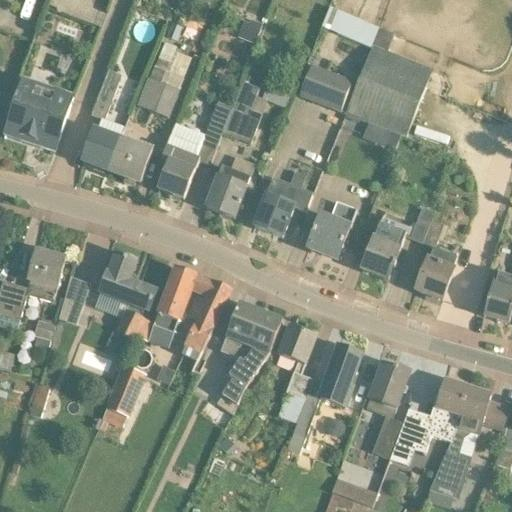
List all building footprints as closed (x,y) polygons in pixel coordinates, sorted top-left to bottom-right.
[(250,22),(249,25),(243,41),(254,46),(262,26),(250,22)] [(372,48),(388,54),(394,37),(379,31),(372,48)] [(156,70),(183,80),(184,80),(191,61),(175,55),(176,50),(165,46),(156,70)] [(407,140),(434,72),(388,54),(372,48),(346,116),(407,140)] [(168,120),(183,80),(156,70),(153,69),(138,109),(168,120)] [(341,115),(353,85),(311,69),(300,99),(341,115)] [(104,124),(122,79),(109,74),(91,119),(104,124)] [(262,118),(251,114),(260,91),(243,85),(233,112),(232,112),(222,137),(250,148),(262,118)] [(288,112),(294,99),(268,88),(264,98),(267,100),(266,103),(288,112)] [(55,155),(74,101),(46,92),(42,104),(20,97),(6,139),(55,155)] [(176,127),(166,152),(162,163),(168,166),(158,193),(184,203),(196,173),(199,165),(210,169),(222,137),(232,112),(217,107),(205,138),(176,127)] [(109,175),(120,144),(94,134),(83,165),(109,175)] [(120,144),(109,175),(141,187),(152,156),(120,144)] [(218,184),(207,212),(235,223),(246,195),(251,181),(223,170),(218,184)] [(270,189),(266,200),(254,231),(283,242),(294,212),(306,217),(311,205),(313,200),(272,184),(270,189)] [(350,231),(349,231),(356,213),(337,206),(330,223),(321,220),(308,252),(338,263),(350,231)] [(431,223),(434,215),(422,210),(410,242),(422,247),(431,223)] [(435,252),(436,252),(444,229),(431,223),(422,247),(434,252),(435,252)] [(388,283),(400,253),(406,239),(380,228),(374,243),(362,273),(388,283)] [(458,260),(436,252),(435,252),(434,252),(430,263),(428,263),(416,294),(442,304),(454,273),(453,273),(458,260)] [(53,307),(65,263),(36,255),(29,284),(30,284),(28,292),(2,285),(0,293),(0,315),(21,321),(27,299),(53,307)] [(110,278),(108,277),(101,295),(149,314),(156,295),(128,285),(136,265),(117,258),(110,278)] [(191,293),(197,279),(176,271),(158,318),(155,327),(154,329),(165,334),(163,339),(172,344),(191,293)] [(511,281),(496,277),(493,289),(492,289),(484,319),(497,323),(496,325),(505,327),(506,326),(509,327),(511,316),(511,281)] [(92,290),(72,283),(60,325),(77,331),(92,290)] [(201,357),(203,355),(232,292),(215,286),(208,300),(185,350),(186,350),(182,359),(196,365),(197,366),(201,357)] [(229,379),(234,382),(223,398),(217,407),(233,418),(247,391),(270,358),(283,325),(261,317),(240,308),(226,340),(249,349),(253,351),(244,363),(241,362),(229,379)] [(127,315),(116,337),(134,346),(137,340),(147,344),(153,327),(127,315)] [(52,344),(56,329),(38,325),(34,339),(52,344)] [(306,404),(313,383),(301,379),(305,369),(316,341),(290,331),(280,359),(298,366),(287,397),(306,404)] [(306,404),(287,453),(299,457),(320,402),(345,411),(358,377),(356,376),(362,359),(352,355),(353,352),(341,348),(340,351),(338,350),(326,383),(327,383),(325,387),(313,383),(306,404)] [(0,352),(0,371),(10,372),(12,353),(0,352)] [(394,372),(384,369),(385,368),(383,367),(370,403),(396,413),(410,376),(394,370),(394,372)] [(139,377),(124,370),(103,421),(123,430),(127,421),(128,421),(145,378),(140,376),(139,377)] [(460,419),(468,391),(445,384),(432,428),(406,420),(404,426),(397,448),(391,463),(409,470),(414,454),(426,458),(432,437),(452,444),(455,435),(460,419)] [(51,394),(38,390),(28,418),(41,423),(51,394)] [(455,435),(452,444),(447,457),(432,493),(459,501),(470,464),(459,461),(466,444),(472,437),(479,439),(491,398),(468,391),(460,419),(455,435)] [(397,448),(404,426),(386,420),(372,456),(391,463),(397,448)] [(511,432),(508,431),(497,468),(511,472),(511,471),(511,432)] [(236,449),(227,440),(219,449),(228,458),(236,449)] [(353,505),(356,506),(373,511),(374,511),(379,499),(338,484),(333,497),(333,498),(333,497),(353,504),(353,505)]
